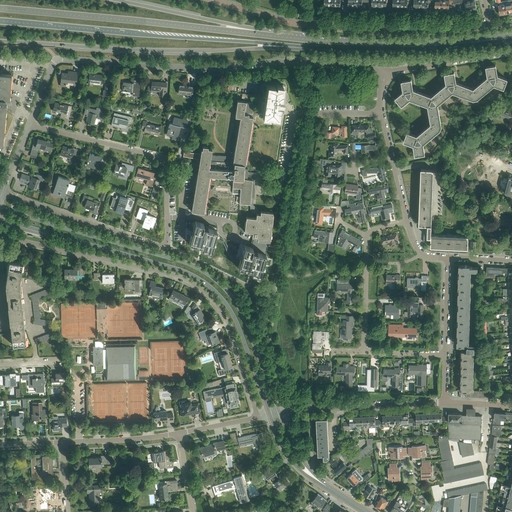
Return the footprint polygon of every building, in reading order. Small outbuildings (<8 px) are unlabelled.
[(431,0),(432,2),(435,2),(435,3),(435,8),(438,8),(441,9),(441,8),(442,8),(442,0),(431,0)] [(453,0),(452,0),(442,0),(442,8),(443,8),(443,9),(446,9),(446,8),(449,8),(452,8),(453,0)] [(464,0),(453,0),(452,8),(453,8),(453,7),(463,4),(465,12),(476,9),(474,0),(473,0),(465,2),(464,0)] [(501,1),(498,2),(498,5),(500,14),(507,13),(505,4),(505,1),(501,1)] [(488,77),(481,83),(487,90),(494,84),(504,87),(507,79),(497,75),(495,65),(486,67),(488,77)] [(3,146),(6,110),(6,104),(10,104),(10,99),(9,99),(12,73),(11,73),(11,74),(0,73),(0,68),(0,67),(0,144),(2,145),(2,146),(3,146)] [(77,72),(72,72),(71,74),(62,73),(60,86),(65,86),(66,83),(74,84),(74,87),(76,88),(77,72)] [(462,94),(465,86),(456,82),(454,72),(445,74),(447,84),(439,90),(445,97),(453,91),(462,94)] [(89,74),(89,82),(101,83),(102,75),(89,74)] [(140,80),(136,79),(135,83),(123,82),(122,91),(133,91),(132,96),(139,96),(140,80)] [(419,102),(422,93),(413,90),(411,80),(402,81),(404,91),(396,98),(402,105),(410,99),(419,102)] [(166,83),(160,82),(152,82),(151,90),(160,91),(159,95),(165,96),(165,91),(166,91),(166,83)] [(477,98),(487,90),(481,83),(474,89),(465,86),(462,94),(474,99),(477,98)] [(179,84),(178,93),(192,95),(192,93),(192,91),(193,86),(179,84)] [(267,87),(262,117),(263,117),(263,116),(266,116),(266,118),(270,118),(270,117),(271,117),(271,118),(275,118),(275,117),(279,118),(281,106),(277,105),(278,101),(279,101),(279,104),(283,105),(284,94),(283,94),(284,87),(280,87),(280,85),(276,84),(276,87),(275,86),(269,85),(269,87),(267,87)] [(438,104),(445,97),(439,90),(431,97),(422,93),(419,102),(428,105),(430,115),(439,113),(438,104)] [(252,188),(252,180),(243,179),(243,177),(247,177),(248,174),(252,174),(252,172),(248,172),(248,169),(244,168),(244,164),(245,164),(252,120),(255,120),(255,116),(258,116),(259,109),(252,109),(252,105),(253,102),(245,101),(243,101),(237,100),(235,116),(240,117),(240,118),(233,158),(229,157),(229,155),(217,155),(211,155),(212,149),(207,148),(208,147),(203,146),(202,149),(201,149),(200,154),(189,152),(188,152),(187,157),(200,159),(199,160),(198,167),(191,211),(195,211),(194,214),(198,214),(198,212),(203,213),(209,176),(233,178),(232,183),(232,188),(232,192),(233,194),(240,194),(239,204),(250,204),(253,205),(253,204),(253,201),(251,200),(251,197),(253,197),(254,188),(252,188)] [(53,110),(52,111),(61,113),(60,117),(61,115),(68,117),(68,119),(71,108),(67,107),(67,106),(54,102),(54,103),(56,103),(55,106),(54,106),(53,107),(55,107),(54,111),(53,110)] [(86,107),(83,115),(84,115),(84,114),(88,115),(85,123),(89,124),(89,123),(94,125),(96,117),(98,118),(97,118),(103,120),(106,108),(101,107),(101,108),(97,107),(96,109),(86,107)] [(504,109),(502,115),(509,118),(508,119),(511,120),(511,110),(511,111),(511,112),(504,109)] [(113,116),(111,124),(122,127),(123,126),(127,127),(128,123),(130,124),(132,117),(118,113),(117,117),(113,116)] [(441,125),(439,113),(430,115),(432,124),(424,130),(430,137),(440,129),(441,125)] [(170,123),(167,135),(167,134),(173,136),(172,139),(177,140),(179,130),(178,130),(179,126),(186,127),(188,121),(174,117),(172,124),(170,123)] [(143,121),(142,128),(145,129),(144,131),(144,132),(145,131),(154,133),(154,134),(158,135),(160,127),(147,123),(147,122),(143,121)] [(332,127),(332,133),(339,134),(339,133),(342,133),(342,137),(347,137),(346,126),(342,126),(342,128),(339,128),(339,127),(332,127)] [(369,126),(353,126),(353,134),(359,134),(359,132),(366,132),(367,135),(368,139),(377,137),(376,132),(372,133),(371,128),(370,128),(369,128),(369,126)] [(423,143),(430,137),(424,130),(417,136),(407,132),(404,141),(414,145),(416,155),(424,153),(423,143)] [(32,149),(30,153),(37,155),(39,148),(44,149),(44,150),(51,152),(53,144),(47,142),(47,141),(38,138),(37,141),(35,141),(34,144),(33,144),(32,149)] [(329,152),(328,157),(337,158),(338,150),(344,150),(344,153),(348,153),(348,145),(338,145),(338,144),(331,144),(331,152),(329,152)] [(63,146),(60,155),(70,158),(69,161),(74,162),(76,152),(73,151),(74,149),(63,146)] [(492,175),(492,158),(471,158),(471,154),(471,147),(460,147),(460,154),(469,154),(469,158),(455,158),(455,175),(492,175)] [(89,155),(87,164),(98,168),(97,173),(102,174),(104,167),(103,167),(106,157),(102,156),(90,153),(89,155)] [(116,164),(114,172),(120,174),(119,177),(126,179),(130,165),(125,163),(124,166),(116,164)] [(327,168),(326,172),(336,173),(335,177),(336,177),(336,180),(339,181),(339,178),(340,178),(342,165),(335,164),(335,165),(332,164),(327,163),(327,168)] [(378,168),(367,169),(367,173),(379,173),(381,180),(386,179),(383,166),(378,168)] [(138,167),(135,177),(139,178),(140,178),(147,180),(146,184),(152,186),(155,177),(153,177),(155,172),(148,170),(147,171),(146,170),(138,167)] [(432,169),(429,169),(429,168),(426,168),(426,169),(421,169),(419,225),(424,225),(424,229),(428,230),(427,236),(424,236),(424,240),(431,241),(431,234),(434,170),(432,169)] [(22,173),(20,180),(30,183),(29,186),(36,189),(37,188),(39,188),(40,185),(40,184),(38,183),(39,179),(42,180),(44,176),(37,174),(36,175),(33,174),(32,176),(32,177),(22,173)] [(58,176),(52,194),(64,198),(66,189),(74,192),(76,185),(73,184),(68,183),(70,180),(58,176)] [(322,183),(322,188),(329,189),(329,191),(340,192),(341,184),(334,184),(334,182),(329,182),(329,184),(322,183)] [(362,187),(358,187),(358,185),(352,185),(346,184),(345,193),(357,194),(356,199),(360,199),(362,187)] [(389,191),(388,185),(369,190),(370,194),(379,192),(380,194),(377,195),(378,200),(385,199),(384,193),(389,191)] [(84,195),(81,203),(85,204),(84,207),(91,209),(90,211),(92,211),(92,212),(96,214),(100,202),(94,200),(94,202),(88,200),(89,197),(84,195)] [(123,214),(124,209),(125,206),(131,208),(134,200),(121,196),(120,200),(113,197),(111,204),(117,206),(115,211),(123,214)] [(348,209),(345,209),(346,215),(349,215),(349,213),(359,211),(360,217),(358,217),(359,222),(366,221),(364,213),(366,212),(366,210),(365,210),(364,205),(365,205),(365,203),(363,203),(363,202),(358,203),(358,205),(356,205),(356,203),(347,205),(348,209)] [(244,231),(245,231),(252,232),(252,234),(252,236),(258,237),(257,240),(261,240),(269,241),(270,241),(273,212),(260,211),(259,211),(253,204),(253,205),(250,204),(250,206),(250,207),(250,209),(251,210),(252,211),(253,212),(254,213),(255,213),(256,213),(256,218),(246,216),(244,231)] [(370,210),(368,211),(369,216),(372,215),(372,216),(375,216),(374,213),(381,211),(381,214),(382,219),(390,218),(388,212),(390,212),(390,213),(394,212),(392,204),(383,206),(382,205),(372,207),(372,209),(370,209),(370,210)] [(319,206),(316,223),(322,224),(323,214),(329,214),(329,215),(331,215),(331,214),(333,214),(333,209),(324,209),(324,207),(324,206),(319,205),(319,206)] [(153,227),(156,218),(138,211),(136,217),(144,220),(142,225),(149,228),(150,226),(153,227)] [(217,227),(209,225),(208,226),(203,225),(204,224),(195,221),(189,242),(203,246),(202,249),(211,251),(215,237),(215,235),(217,227)] [(358,248),(361,243),(358,241),(359,240),(342,230),(339,235),(340,236),(339,238),(340,238),(338,241),(339,241),(338,244),(337,244),(338,245),(338,246),(339,246),(340,246),(340,245),(347,249),(351,242),(356,245),(355,246),(358,248)] [(314,237),(317,237),(319,237),(319,241),(320,241),(325,242),(329,242),(332,243),(333,233),(318,231),(314,231),(314,237)] [(397,234),(379,238),(380,238),(382,244),(381,244),(389,242),(390,246),(399,244),(397,234)] [(468,236),(431,234),(431,241),(431,246),(468,248),(468,237),(468,236)] [(215,235),(215,237),(216,238),(218,239),(220,240),(221,241),(222,242),(224,244),(225,246),(225,248),(226,249),(226,251),(227,253),(228,255),(230,257),(231,258),(233,260),(235,261),(237,262),(239,263),(238,266),(247,269),(252,270),(251,273),(260,275),(262,267),(263,264),(266,252),(266,251),(269,241),(261,240),(257,240),(258,237),(252,236),(252,237),(254,237),(251,247),(244,245),(240,260),(238,260),(236,259),(235,258),(233,257),(232,255),(231,254),(230,252),(229,250),(228,248),(228,247),(227,245),(226,243),(225,241),(223,239),(221,238),(219,236),(217,235),(215,235)] [(20,283),(20,278),(23,263),(9,261),(9,262),(10,262),(10,267),(8,267),(8,268),(9,268),(9,273),(7,273),(6,273),(8,274),(8,276),(7,276),(8,276),(8,279),(6,279),(6,283),(8,301),(9,301),(9,303),(8,303),(8,304),(9,303),(9,306),(8,306),(10,327),(12,327),(12,330),(11,330),(12,330),(12,332),(10,333),(11,333),(12,333),(13,338),(12,338),(12,339),(13,339),(14,344),(12,344),(12,345),(26,343),(20,283)] [(477,271),(478,267),(470,267),(470,265),(459,265),(457,346),(459,346),(459,345),(469,346),(471,270),(477,271)] [(509,272),(509,268),(486,267),(486,274),(481,274),(481,278),(494,277),(494,273),(504,274),(504,272),(509,272)] [(76,269),(64,269),(64,278),(76,278),(85,278),(85,275),(85,268),(75,268),(76,268),(76,269)] [(107,273),(93,273),(93,280),(97,280),(97,276),(102,276),(102,282),(114,282),(114,274),(107,274),(107,273)] [(386,275),(386,283),(394,283),(394,288),(399,288),(399,283),(400,283),(400,274),(397,274),(397,275),(386,275)] [(425,290),(426,275),(421,275),(421,278),(407,278),(407,287),(413,287),(414,287),(415,288),(416,288),(417,287),(421,287),(421,290),(425,290)] [(122,279),(122,280),(122,284),(124,284),(124,289),(134,289),(134,292),(140,292),(140,286),(139,286),(139,280),(130,280),(130,279),(122,279)] [(345,284),(345,283),(345,279),(337,279),(337,285),(337,291),(344,291),(348,291),(347,300),(346,303),(353,304),(354,300),(353,300),(353,292),(354,292),(354,284),(345,284)] [(161,298),(163,288),(155,286),(156,282),(148,280),(147,286),(149,287),(149,289),(150,289),(149,295),(161,298)] [(185,304),(188,297),(177,292),(177,290),(174,289),(173,290),(171,293),(170,293),(169,295),(170,296),(168,300),(172,301),(173,298),(185,304)] [(318,297),(317,314),(322,314),(322,311),(328,311),(328,300),(329,300),(329,297),(324,297),(324,293),(318,293),(318,297)] [(385,305),(385,314),(386,314),(386,313),(394,314),(394,317),(393,317),(393,318),(399,318),(399,303),(401,303),(401,300),(394,300),(394,305),(385,305)] [(408,301),(408,308),(408,316),(413,316),(413,312),(418,312),(418,315),(417,315),(417,318),(423,318),(423,305),(418,305),(418,301),(408,301)] [(195,303),(186,315),(191,318),(193,317),(197,323),(202,320),(205,318),(202,313),(201,313),(196,307),(197,306),(195,303)] [(341,329),(341,334),(343,334),(343,339),(344,339),(344,340),(345,341),(346,342),(347,342),(348,342),(349,342),(350,341),(351,340),(351,339),(352,327),(353,327),(353,321),(343,320),(343,329),(341,329)] [(403,328),(403,325),(396,325),(389,324),(389,336),(406,336),(406,338),(412,338),(412,328),(403,328)] [(215,331),(213,332),(211,332),(209,328),(212,327),(203,330),(203,333),(204,339),(205,339),(207,345),(211,343),(211,344),(219,341),(217,337),(216,338),(214,332),(215,331)] [(313,343),(312,348),(312,352),(316,352),(316,348),(321,349),(321,346),(321,344),(322,344),(323,340),(322,340),(321,340),(321,338),(324,338),(328,339),(328,331),(322,331),(314,331),(314,343),(313,343)] [(137,343),(103,344),(102,343),(102,342),(101,342),(100,342),(100,341),(99,341),(95,341),(95,346),(93,346),(93,364),(95,364),(96,371),(99,371),(100,371),(101,371),(102,370),(104,370),(104,380),(138,379),(137,343)] [(473,390),(474,351),(475,351),(475,346),(469,346),(459,345),(459,346),(458,350),(462,350),(461,391),(463,391),(464,391),(466,391),(472,391),(473,391),(473,390)] [(218,370),(220,375),(233,371),(226,349),(214,353),(217,362),(222,361),(224,368),(218,370)] [(316,365),(316,369),(319,369),(319,375),(327,375),(327,373),(331,373),(331,365),(330,365),(330,363),(327,363),(327,365),(316,365)] [(337,367),(337,374),(342,374),(346,374),(346,381),(347,387),(353,386),(352,374),(354,374),(354,367),(349,366),(349,363),(343,363),(343,367),(337,367)] [(431,368),(430,368),(426,368),(426,365),(421,365),(421,366),(409,365),(409,367),(408,367),(408,368),(409,368),(409,374),(413,374),(413,372),(418,372),(417,385),(425,386),(426,374),(430,374),(430,373),(431,368)] [(358,385),(358,390),(375,391),(375,390),(374,390),(374,388),(377,388),(377,386),(378,369),(371,369),(371,370),(368,370),(368,381),(370,381),(370,386),(367,386),(359,385),(358,385)] [(395,369),(384,369),(384,380),(386,380),(386,377),(393,377),(393,386),(397,386),(397,390),(403,390),(403,374),(400,374),(400,371),(395,371),(395,369)] [(5,375),(0,375),(0,383),(5,384),(5,385),(16,384),(16,376),(16,373),(10,373),(10,375),(5,375)] [(55,378),(51,378),(51,385),(61,385),(61,381),(65,381),(65,384),(66,384),(65,373),(55,373),(55,378)] [(43,374),(33,375),(28,375),(28,374),(28,386),(29,386),(29,385),(37,385),(37,392),(36,392),(44,392),(44,374),(43,374)] [(226,386),(209,390),(203,391),(204,398),(210,396),(211,398),(226,395),(227,398),(225,398),(227,408),(223,408),(223,409),(239,406),(238,400),(237,396),(235,396),(234,393),(235,393),(233,380),(225,382),(226,386)] [(45,418),(45,409),(42,409),(42,402),(32,402),(33,414),(31,414),(32,420),(39,420),(39,418),(41,418),(45,418)] [(181,414),(179,415),(192,413),(192,414),(199,412),(198,403),(191,404),(190,402),(182,403),(183,409),(180,409),(181,414)] [(166,411),(161,411),(160,408),(159,407),(156,407),(155,409),(155,412),(154,412),(153,413),(153,415),(154,416),(156,416),(156,420),(166,419),(166,420),(173,420),(172,413),(166,414),(166,411)] [(445,423),(445,417),(442,417),(442,412),(435,413),(435,422),(442,422),(442,424),(445,423)] [(19,415),(11,415),(12,426),(17,426),(17,425),(19,425),(20,429),(24,428),(24,413),(19,413),(19,415)] [(423,423),(422,413),(416,414),(416,418),(412,418),(412,425),(417,425),(417,423),(423,423)] [(481,439),(482,416),(462,415),(462,413),(448,413),(448,416),(449,423),(449,434),(439,435),(439,437),(444,438),(443,438),(448,439),(449,440),(449,438),(472,439),(481,439)] [(412,425),(412,418),(408,418),(408,414),(402,414),(402,425),(403,425),(403,426),(412,425)] [(389,427),(389,425),(389,415),(382,415),(383,420),(379,420),(379,427),(389,427)] [(58,416),(50,416),(50,426),(54,426),(54,429),(55,429),(55,430),(58,430),(58,429),(62,429),(62,425),(63,425),(63,427),(67,426),(66,418),(58,418),(58,416)] [(379,427),(379,420),(375,420),(375,416),(368,416),(369,427),(379,427)] [(356,426),(356,417),(349,417),(349,421),(346,422),(347,429),(350,429),(350,426),(356,426)] [(330,457),(328,418),(316,419),(318,455),(324,455),(324,456),(324,459),(327,459),(330,457)] [(255,436),(255,434),(238,438),(240,445),(254,442),(258,453),(268,449),(261,433),(255,436)] [(200,448),(199,448),(200,451),(201,451),(202,456),(217,452),(216,450),(225,449),(223,441),(213,443),(200,447),(200,448)] [(412,447),(408,447),(409,455),(412,455),(413,457),(423,457),(423,451),(426,451),(426,445),(412,445),(412,447)] [(402,446),(389,447),(389,452),(392,452),(392,458),(403,458),(403,455),(407,455),(406,447),(402,447),(402,446)] [(168,450),(153,453),(154,461),(164,460),(165,468),(174,467),(173,460),(170,461),(168,450)] [(88,463),(88,464),(89,464),(89,467),(102,466),(102,463),(111,463),(110,454),(110,455),(101,456),(101,457),(88,458),(88,463)] [(52,455),(42,456),(41,456),(31,457),(32,478),(45,477),(45,474),(53,474),(52,455)] [(442,466),(443,471),(446,470),(449,470),(452,469),(454,468),(452,458),(443,461),(441,461),(442,466)] [(336,459),(331,464),(335,469),(334,470),(337,474),(347,465),(343,461),(340,464),(336,459)] [(423,466),(421,466),(421,479),(428,479),(428,476),(433,476),(432,465),(430,465),(430,461),(422,462),(423,462),(423,466)] [(390,467),(388,467),(388,478),(394,478),(394,481),(400,480),(400,467),(397,467),(397,463),(390,463),(390,467)] [(273,469),(265,475),(269,480),(272,478),(275,482),(279,489),(290,482),(285,475),(280,479),(279,479),(278,479),(275,475),(276,474),(273,469)] [(356,470),(353,473),(347,478),(351,481),(350,482),(352,484),(353,484),(354,485),(363,477),(356,470)] [(249,499),(242,475),(235,477),(235,479),(213,486),(215,492),(222,490),(222,491),(238,486),(242,501),(249,499)] [(177,480),(169,481),(163,482),(155,480),(155,489),(159,489),(160,499),(168,498),(167,490),(178,488),(177,480)] [(366,483),(362,490),(365,492),(364,494),(370,498),(372,495),(374,496),(376,493),(375,492),(377,489),(366,483)] [(92,484),(87,484),(87,493),(90,493),(90,504),(96,504),(95,503),(100,503),(103,503),(102,497),(100,497),(99,490),(100,490),(100,484),(92,484)] [(511,486),(508,486),(502,484),(501,488),(507,489),(507,492),(511,493),(511,486)] [(37,491),(38,511),(45,511),(47,511),(46,503),(50,503),(50,496),(52,496),(52,494),(52,490),(37,491)] [(511,493),(507,492),(500,490),(499,493),(506,495),(505,498),(511,500),(511,493)] [(319,509),(327,500),(318,493),(310,503),(314,506),(319,509)] [(380,508),(379,509),(381,510),(382,510),(383,510),(387,503),(388,504),(391,499),(389,497),(388,498),(386,499),(380,495),(374,505),(380,508)] [(444,500),(443,503),(449,502),(448,511),(458,511),(460,499),(461,498),(461,495),(458,496),(455,496),(454,497),(452,497),(450,497),(450,499),(444,500)] [(511,500),(505,498),(500,497),(499,500),(504,502),(503,504),(511,506),(511,500)] [(397,501),(389,511),(397,511),(401,506),(402,504),(397,501)]
